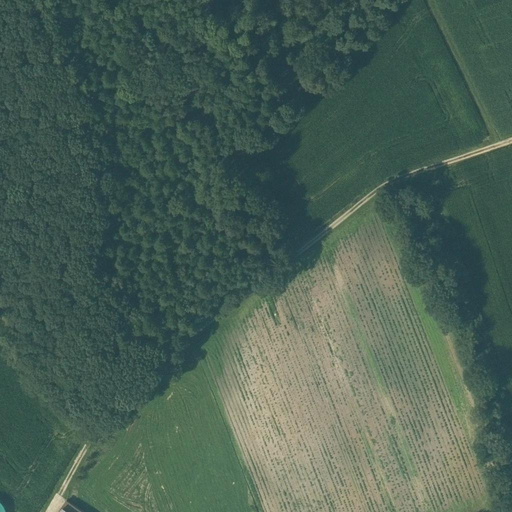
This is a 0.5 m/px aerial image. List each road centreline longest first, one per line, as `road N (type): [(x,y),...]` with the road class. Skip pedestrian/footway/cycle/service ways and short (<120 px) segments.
road 1 (track): [(511,139),(380,183),(159,351),(109,417),(80,322),(79,154),(21,0)]
road 2 (track): [(497,144),(426,0)]
